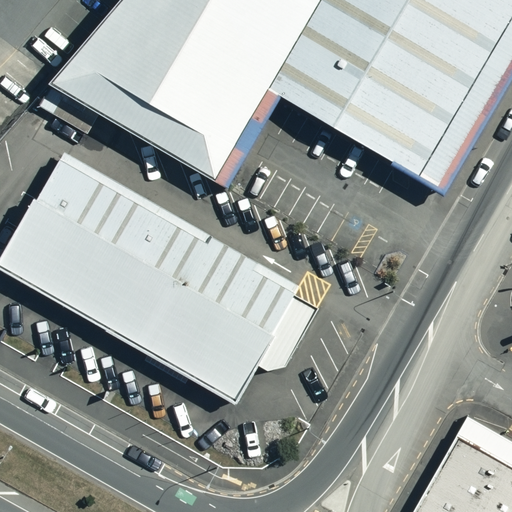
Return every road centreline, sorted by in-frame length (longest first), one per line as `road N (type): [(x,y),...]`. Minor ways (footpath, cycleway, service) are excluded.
road 1 (unclassified): [(511,188),(391,398)]
road 2 (trunk): [(0,409),(181,511)]
road 3 (unclassified): [(262,511),(338,462),(391,398)]
